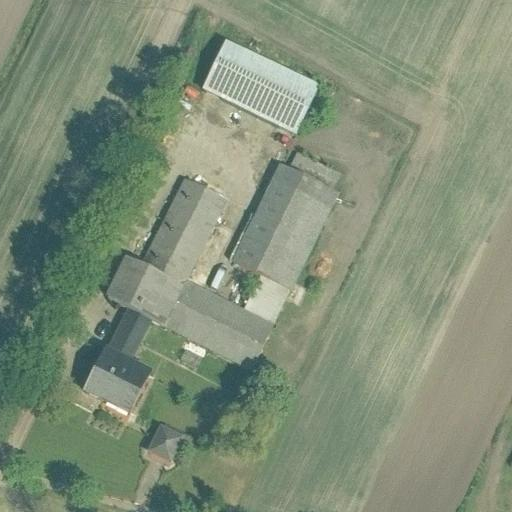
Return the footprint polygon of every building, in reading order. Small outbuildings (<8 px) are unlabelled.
[(316,88),(222,43),(199,92),(293,137),(316,88)] [(297,156),(289,173),(327,191),(336,174),(297,156)] [(289,173),(277,167),(230,265),(258,278),(291,294),(338,196),(327,191),(289,173)] [(224,201),(183,182),(140,272),(181,291),(185,283),(224,201)] [(140,272),(120,262),(102,299),(127,311),(149,322),(163,329),(181,291),(140,272)] [(291,294),(258,278),(242,311),(275,326),(291,294)] [(181,291),(163,329),(254,372),(275,326),(242,311),(185,283),(181,291)] [(127,311),(108,351),(130,361),(149,322),(127,311)] [(101,348),(79,395),(128,419),(150,371),(130,361),(108,351),(101,348)] [(138,456),(162,468),(176,440),(151,428),(138,456)]
